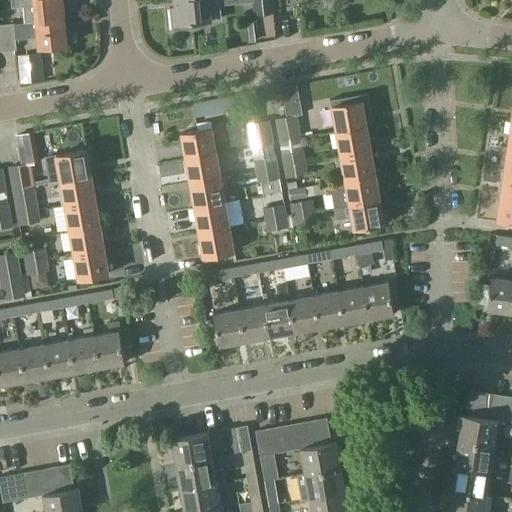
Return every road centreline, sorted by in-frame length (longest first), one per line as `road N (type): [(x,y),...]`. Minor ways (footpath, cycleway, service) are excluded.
road 1 (residential): [(445,352),(91,412)]
road 2 (residential): [(436,29),(127,83)]
road 3 (residential): [(161,288),(127,83)]
road 4 (residential): [(439,236),(436,29)]
road 5 (residential): [(445,352),(425,511)]
road 6 (residential): [(127,83),(0,108)]
